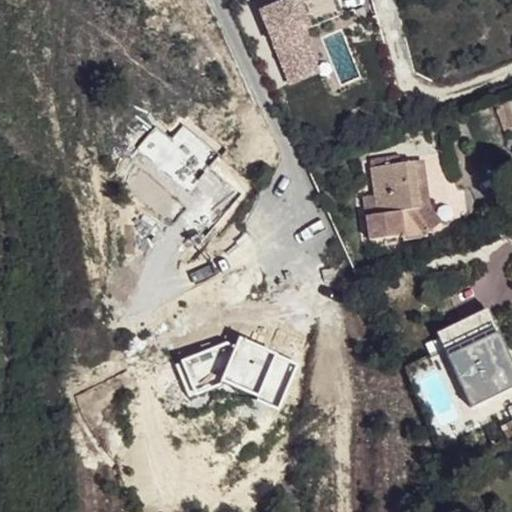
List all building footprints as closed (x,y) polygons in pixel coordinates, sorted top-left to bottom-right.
[(502,110),(496,113),(505,136),(511,133),(511,112),(509,104),(501,107),(502,110)] [(368,209),(371,230),(400,226),(399,213),(413,211),(431,208),(430,203),(423,162),(402,163),(400,155),(371,160),(377,207),(368,209)] [(431,208),(413,211),(414,220),(426,235),(444,220),(430,203),(431,208)] [(413,211),(399,213),(400,226),(406,224),(414,223),(414,220),(413,211)] [(400,226),(371,230),(372,239),(407,234),(406,224),(400,226)]
